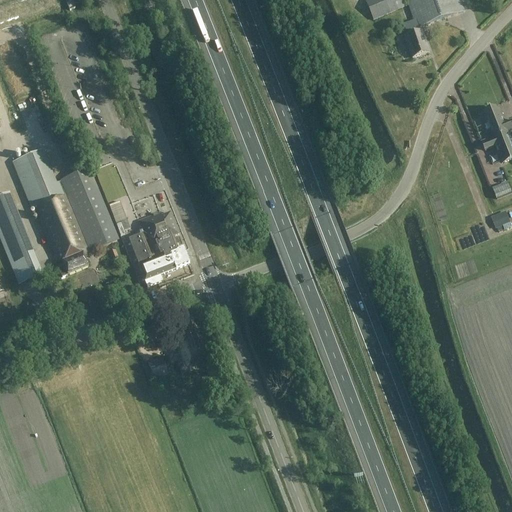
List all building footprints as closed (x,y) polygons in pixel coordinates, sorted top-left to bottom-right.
[(72,0),(66,2),(70,11),(75,9),(72,0)] [(368,0),(365,1),(373,21),(406,7),(403,0),(368,0)] [(419,33),(417,29),(464,12),(460,0),(406,0),(414,22),(404,25),(408,37),(405,38),(412,59),(429,53),(422,32),(419,33)] [(482,117),(485,125),(488,124),(491,131),(488,132),(491,139),(491,140),(509,133),(511,131),(511,122),(503,126),(500,119),(503,118),(500,110),(497,111),(496,109),(484,113),(485,116),(482,117)] [(481,143),(485,151),(497,146),(500,153),(497,154),(500,163),(503,161),(504,164),(511,160),(511,148),(511,149),(509,142),(511,140),(509,133),(491,140),(491,139),(481,143)] [(59,269),(63,278),(88,268),(84,258),(86,257),(86,255),(116,242),(88,172),(57,184),(44,152),(14,164),(33,210),(36,209),(58,263),(62,261),(65,267),(59,269)] [(507,183),(492,190),(496,200),(511,194),(507,183)] [(10,196),(0,200),(0,237),(19,286),(42,276),(10,196)] [(170,213),(161,217),(160,214),(137,222),(148,248),(151,247),(153,250),(140,255),(144,266),(139,268),(147,288),(158,284),(155,277),(175,269),(175,271),(189,266),(183,251),(179,252),(177,246),(175,246),(173,239),(179,236),(170,213)] [(505,213),(492,218),(497,229),(498,233),(511,228),(510,224),(505,213)] [(123,236),(129,235),(125,223),(119,225),(123,236)] [(177,341),(186,366),(210,357),(203,339),(199,341),(191,320),(176,325),(181,340),(177,341)] [(148,363),(156,383),(169,379),(161,358),(148,363)]
